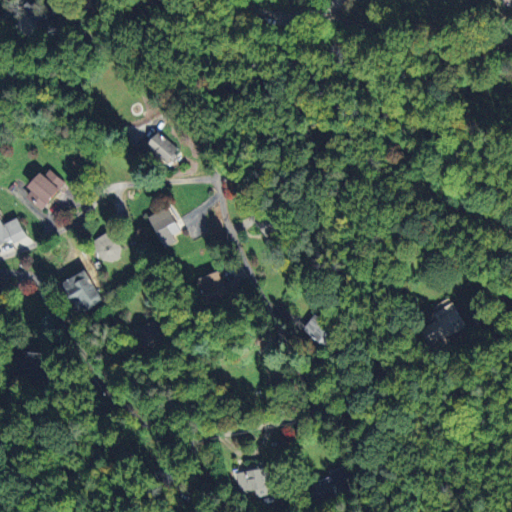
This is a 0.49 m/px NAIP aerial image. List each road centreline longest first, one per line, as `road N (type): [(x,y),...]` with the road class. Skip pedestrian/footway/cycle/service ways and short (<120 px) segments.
road 1 (residential): [(55,0),(195,107),(213,132),(223,155),(226,213),(252,278),(319,395),(309,413),(235,430),(148,427),(97,373),(33,276),(0,270)]
road 2 (residential): [(282,15),(381,93),(438,195),(463,213),(511,225)]
road 3 (residential): [(0,255),(77,220),(108,187),(220,177)]
